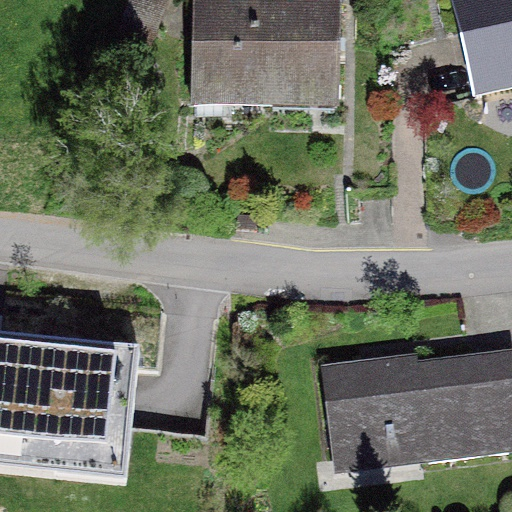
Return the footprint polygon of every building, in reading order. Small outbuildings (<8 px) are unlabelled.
[(130,0),(105,67),(131,77),(161,0),(130,0)] [(511,0),(454,0),(477,96),(511,87),(511,0)] [(262,3),(195,1),(193,94),(336,98),(338,10),(261,8),(262,3)] [(0,444),(129,457),(139,354),(0,339),(0,444)] [(419,355),(320,367),(334,476),(511,453),(511,352),(420,364),(419,355)]
